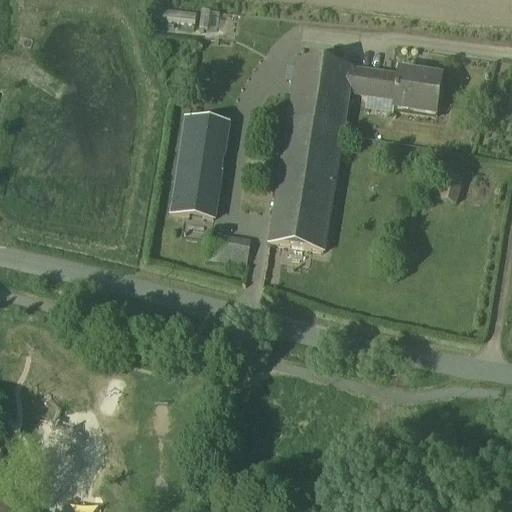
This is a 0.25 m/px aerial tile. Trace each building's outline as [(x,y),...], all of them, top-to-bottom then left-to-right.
[(199,12),(197,32),(216,34),(218,14),(199,12)] [(196,17),(161,13),(159,27),(194,32),(196,17)] [(352,72),(299,64),(290,123),(343,132),(348,97),(352,72)] [(399,79),(352,72),(348,97),(395,104),(399,79)] [(424,80),(401,77),(401,76),(400,76),(395,104),(394,114),(395,114),(436,119),(436,120),(438,120),(443,82),(424,79),(424,80)] [(228,127),(187,121),(172,217),(213,223),(228,127)] [(343,132),(290,123),(270,248),(324,257),(343,132)] [(463,184),(443,178),(436,202),(455,208),(463,184)] [(251,246),(211,239),(207,263),(247,270),(251,246)]
